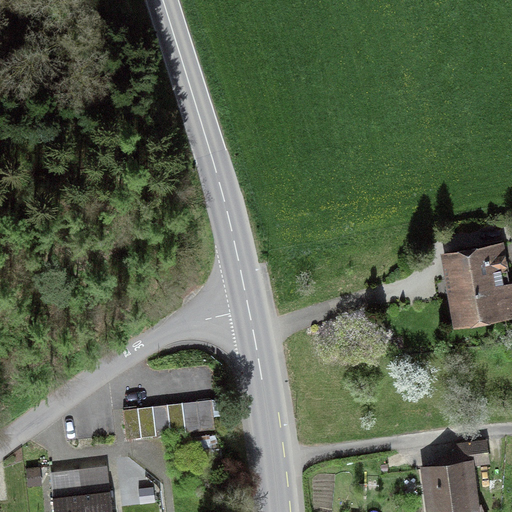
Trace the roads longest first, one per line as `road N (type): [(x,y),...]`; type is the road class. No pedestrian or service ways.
road 1 (primary): [(248,308),(163,0)]
road 2 (tertiary): [(0,444),(138,351),(188,325),(248,308)]
road 3 (primary): [(278,511),(248,308)]
